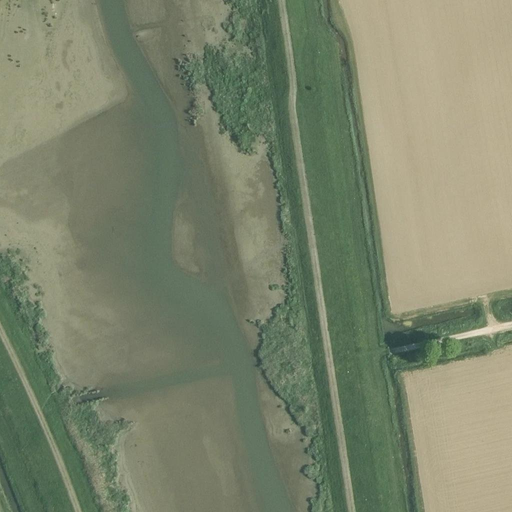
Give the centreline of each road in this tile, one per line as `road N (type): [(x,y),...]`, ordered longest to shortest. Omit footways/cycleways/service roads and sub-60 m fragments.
road 1 (track): [(349,511),(286,0)]
road 2 (track): [(0,327),(76,511)]
road 3 (unclassified): [(511,323),(392,351)]
